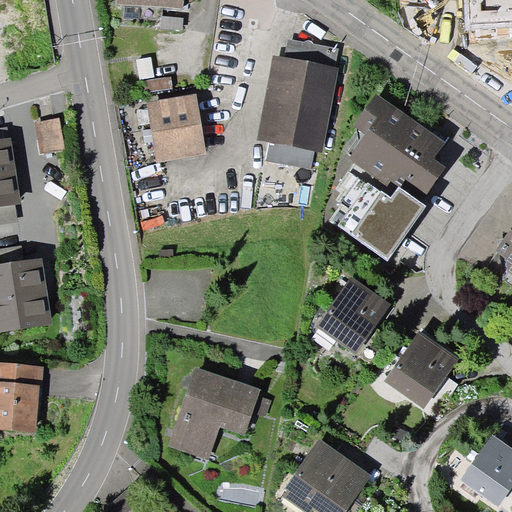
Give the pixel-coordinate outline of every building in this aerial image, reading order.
[(180,10),(180,0),(117,0),(115,28),(158,31),(160,8),(180,10)] [(511,0),(467,0),(469,27),(511,24),(511,0)] [(264,162),(308,171),(327,73),(325,72),(329,53),(287,45),(264,162)] [(138,81),(151,79),(148,60),(135,63),(138,81)] [(430,161),(442,144),(377,98),(359,122),(372,131),(354,155),(397,185),(420,201),(442,170),(430,161)] [(192,103),(147,110),(156,160),(201,153),(192,103)] [(42,155),(61,151),(56,122),(36,125),(42,155)] [(9,161),(6,144),(0,144),(0,205),(16,203),(12,179),(9,161)] [(329,220),(388,261),(426,206),(420,201),(397,185),(393,190),(352,162),(335,187),(340,191),(335,198),(342,202),(329,220)] [(511,231),(498,252),(505,257),(508,273),(511,272),(511,231)] [(0,267),(0,327),(47,322),(43,297),(42,284),(39,263),(0,267)] [(337,339),(355,352),(384,311),(347,285),(346,286),(341,282),(334,293),(339,296),(318,327),(319,327),(314,334),(332,347),(337,339)] [(386,381),(423,406),(451,365),(415,339),(386,381)] [(0,429),(29,432),(34,372),(0,369),(0,429)] [(241,434),(255,396),(232,388),(233,385),(218,380),(217,383),(193,375),(180,413),(184,415),(178,431),(201,439),(207,423),(241,434)] [(366,501),(375,489),(316,447),(287,488),(320,511),(334,511),(337,509),(340,511),(342,511),(355,493),(366,501)] [(495,505),(511,480),(511,467),(485,449),(462,482),(495,505)] [(124,511),(146,511),(136,501),(124,511)]
